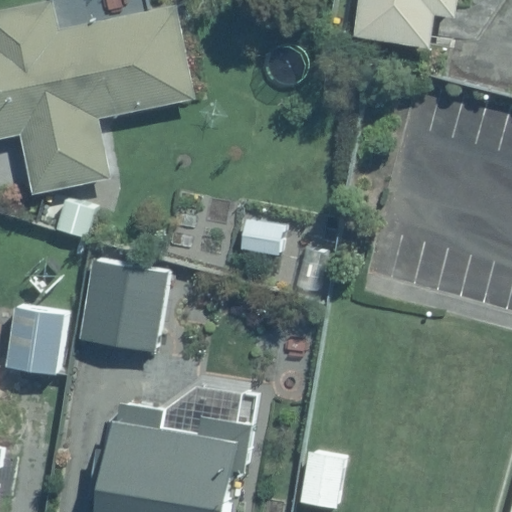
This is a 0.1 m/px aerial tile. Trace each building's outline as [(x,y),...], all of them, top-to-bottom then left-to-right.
[(0,140),(29,136),(39,193),(122,179),(111,120),(210,103),(194,8),(105,23),(104,16),(94,18),(95,24),(72,28),(67,0),(60,0),(0,10),(0,140)] [(367,0),(363,35),(446,47),(450,19),(470,22),(473,0),(367,0)] [(44,224),(91,237),(99,207),(52,194),(44,224)] [(243,251),(289,255),(292,224),(246,220),(243,251)] [(87,343),(169,353),(179,268),(98,259),(87,343)] [(11,367),(66,373),(74,309),(18,303),(11,367)] [(0,364),(0,452),(9,402),(0,400),(0,375),(2,365),(0,364)] [(259,480),(267,426),(262,426),(267,393),(213,385),(178,411),(129,404),(123,449),(103,446),(95,502),(109,504),(107,511),(245,511),(251,479),(259,480)] [(308,506),(348,509),(352,455),(312,451),(308,506)]
